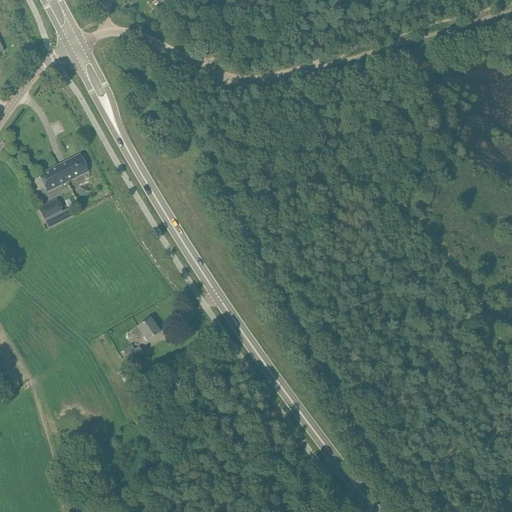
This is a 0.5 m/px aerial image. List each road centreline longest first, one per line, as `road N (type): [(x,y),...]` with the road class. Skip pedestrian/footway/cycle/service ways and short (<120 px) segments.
road 1 (secondary): [(375,511),(231,317),(120,134)]
road 2 (unclassified): [(338,57),(254,81),(217,74),(134,34),(108,32),(83,43)]
road 3 (track): [(338,57),(511,1)]
